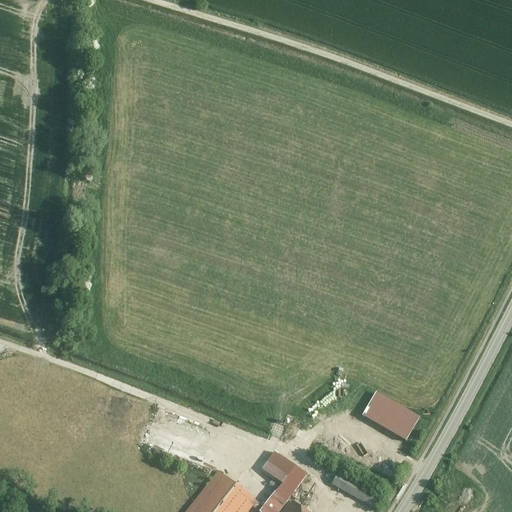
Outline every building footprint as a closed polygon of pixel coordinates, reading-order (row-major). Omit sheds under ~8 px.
[(379,396),(365,420),(407,445),(421,420),(379,396)] [(172,425),(173,413),(157,411),(156,424),(172,425)] [(283,487),(262,511),(282,511),(309,478),(278,453),(263,471),(283,487)] [(220,474),(190,511),(248,511),(257,502),(220,474)] [(339,474),(333,485),(376,509),(382,499),(339,474)] [(308,511),(295,502),(287,511),(308,511)]
